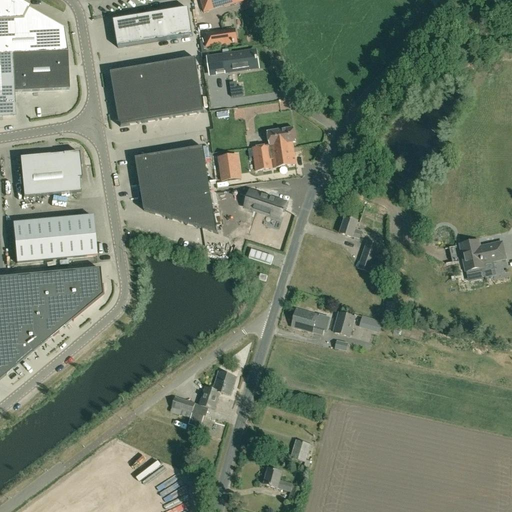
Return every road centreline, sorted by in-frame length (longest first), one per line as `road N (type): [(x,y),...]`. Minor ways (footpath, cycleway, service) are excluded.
road 1 (unclassified): [(0,410),(94,333),(123,298),(100,123)]
road 2 (unclassified): [(270,328),(339,131)]
road 3 (unclassified): [(219,511),(270,328)]
road 4 (unclassified): [(339,131),(448,0)]
road 5 (unclassified): [(134,413),(244,331),(270,328)]
road 6 (unclassified): [(339,131),(286,88),(262,0)]
road 7 (unclassified): [(100,123),(84,23),(70,0)]
